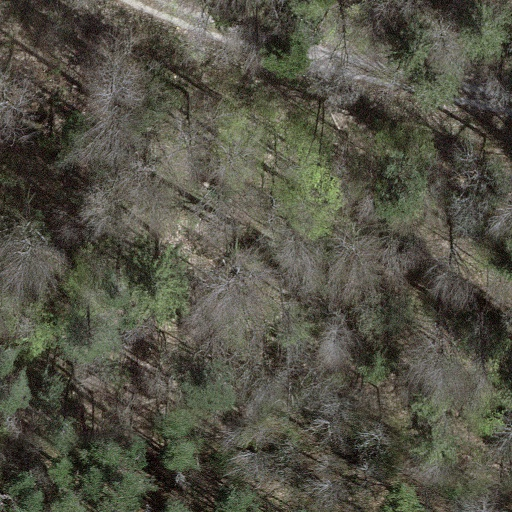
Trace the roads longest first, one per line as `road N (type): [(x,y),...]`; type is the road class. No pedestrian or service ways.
road 1 (track): [(349,61),(191,31),(132,0)]
road 2 (track): [(511,114),(349,61)]
